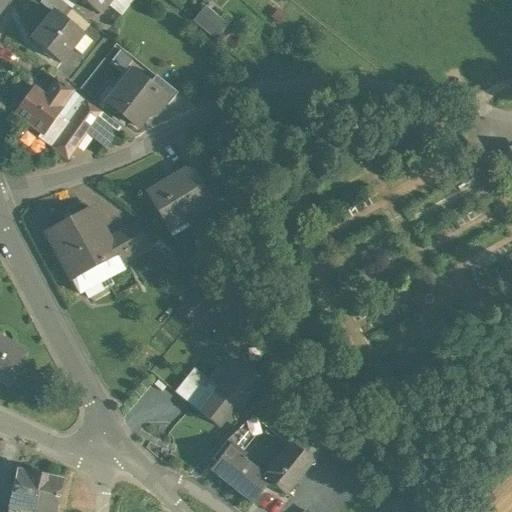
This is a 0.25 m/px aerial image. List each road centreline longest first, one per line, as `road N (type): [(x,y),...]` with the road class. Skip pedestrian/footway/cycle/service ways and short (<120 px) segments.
road 1 (residential): [(0,203),(253,94),(316,84),(382,87),(511,115)]
road 2 (residential): [(0,215),(107,449)]
